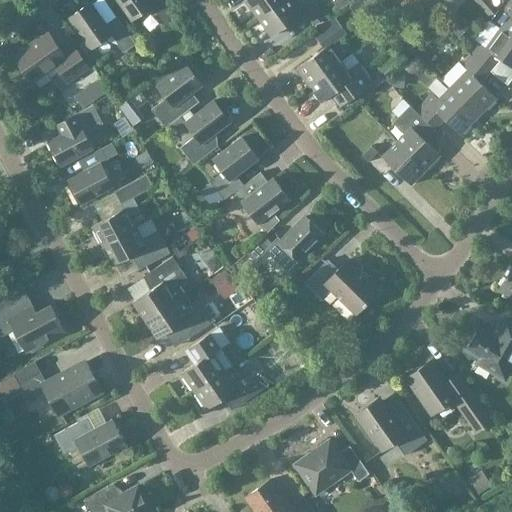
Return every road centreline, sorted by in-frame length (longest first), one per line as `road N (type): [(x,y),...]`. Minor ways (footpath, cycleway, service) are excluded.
road 1 (residential): [(0,142),(174,462),(190,469),(339,384),(444,282)]
road 2 (residential): [(444,282),(315,157),(201,0)]
road 3 (residential): [(444,282),(511,164)]
